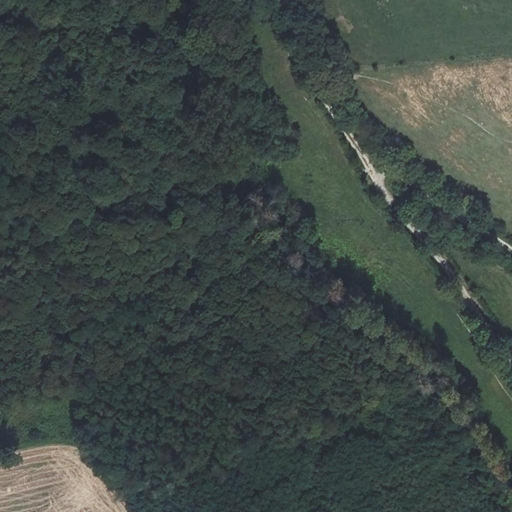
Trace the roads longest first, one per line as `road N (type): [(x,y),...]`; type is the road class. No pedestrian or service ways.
road 1 (track): [(285,0),(306,72),(380,188),(511,364)]
road 2 (track): [(511,252),(391,165),(374,176)]
